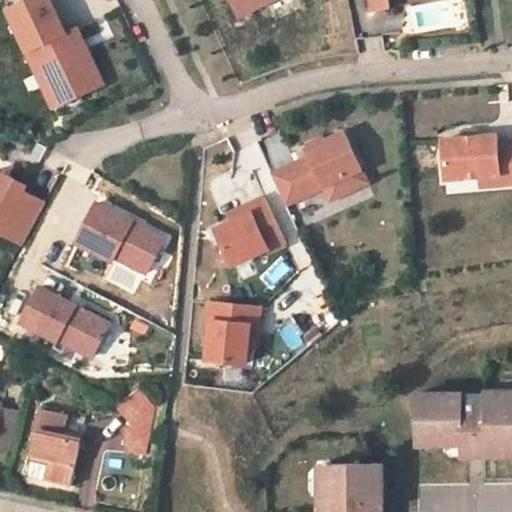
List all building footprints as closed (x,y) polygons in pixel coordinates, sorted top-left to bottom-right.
[(104,84),(79,22),(65,28),(53,0),(10,0),(4,3),(47,107),(104,84)] [(369,0),(371,11),(391,8),(389,0),(369,0)] [(313,158),(274,176),(288,206),(308,196),(302,182),(320,174),(332,202),(363,187),(356,173),(363,170),(346,134),(309,150),(313,158)] [(503,183),(511,182),(511,143),(502,144),(501,134),(446,137),(448,177),(502,173),(503,183)] [(356,173),(363,187),(369,185),(363,170),(356,173)] [(0,180),(6,183),(9,177),(0,171),(0,180)] [(503,183),(502,173),(483,175),(483,185),(503,183)] [(477,176),(445,178),(446,189),(477,188),(477,176)] [(47,203),(25,191),(28,186),(9,177),(6,183),(0,180),(0,235),(1,236),(2,232),(25,244),(47,203)] [(71,240),(147,277),(168,233),(93,196),(71,240)] [(271,253),(288,246),(266,199),(250,207),(253,214),(218,231),(234,267),(270,251),(271,253)] [(35,286),(20,324),(94,353),(109,315),(35,286)] [(260,326),(262,309),(211,304),(210,322),(213,323),(210,362),(244,365),(246,347),(248,326),(260,326)] [(294,317),(278,326),(292,350),(308,341),(294,317)] [(246,347),(259,348),(260,326),(248,326),(246,347)] [(140,389),(118,409),(140,439),(144,441),(152,440),(153,407),(140,389)] [(463,406),(415,408),(416,447),(428,447),(428,457),(462,455),(463,467),(511,464),(511,403),(484,405),(486,434),(465,435),(463,406)] [(484,405),(463,406),(465,435),(486,434),(484,405)] [(66,416),(44,410),(34,456),(54,461),(50,481),(74,487),(84,442),(62,436),(66,416)] [(0,457),(6,459),(14,419),(0,415),(0,412),(0,411),(0,457)] [(332,477),(321,477),(320,487),(331,487),(332,477)] [(384,511),(383,477),(369,477),(332,477),(331,487),(320,487),(320,511),(384,511)]
